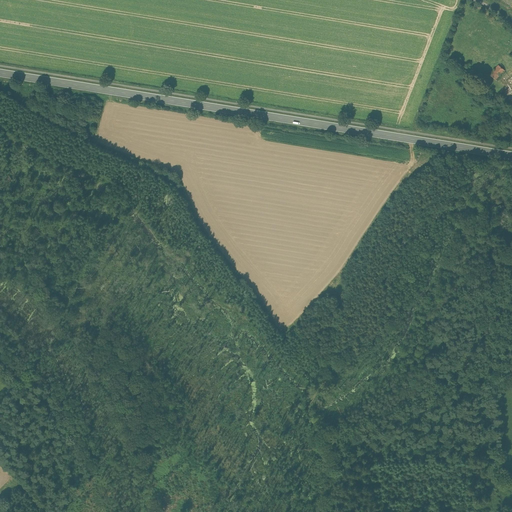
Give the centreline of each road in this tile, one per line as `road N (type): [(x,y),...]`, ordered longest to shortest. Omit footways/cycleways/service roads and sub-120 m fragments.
road 1 (secondary): [(511,155),(0,73)]
road 2 (track): [(334,511),(309,402),(332,369),(344,299),(333,281)]
